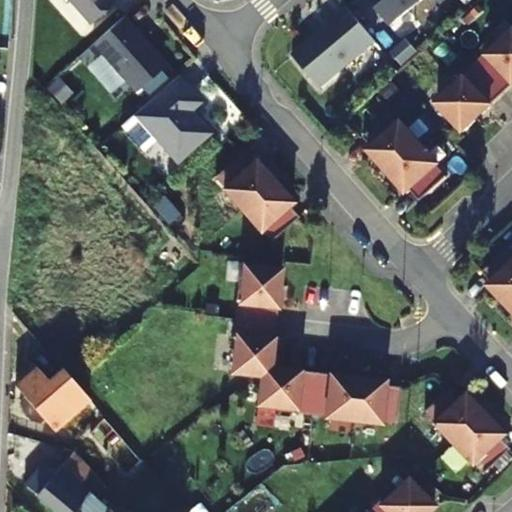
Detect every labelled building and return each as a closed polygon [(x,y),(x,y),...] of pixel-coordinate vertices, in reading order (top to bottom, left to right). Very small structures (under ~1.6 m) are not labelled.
[(70,0),(92,24),(116,4),(112,0),(70,0)] [(367,0),(390,27),(422,0),(367,0)] [(321,89),(377,42),(347,7),(335,17),(337,20),(293,56),(321,89)] [(126,16),(94,44),(137,93),(170,64),(126,16)] [(511,88),(511,35),(503,44),(501,41),(475,66),(504,97),(511,88)] [(504,97),(475,66),(449,91),(451,93),(438,105),(464,133),(504,97)] [(179,76),(136,114),(178,163),(212,133),(197,115),(194,118),(190,113),(202,102),(179,76)] [(63,77),(52,86),(64,101),(76,91),(63,77)] [(388,173),(421,145),(403,124),(401,125),(391,114),(364,137),(374,149),(370,153),(388,173)] [(440,166),(421,145),(388,173),(407,195),(411,191),(421,202),(448,179),(438,167),(440,166)] [(253,164),(243,153),(216,177),(226,188),(224,189),(243,210),(276,181),(257,160),(253,164)] [(294,203),(276,181),(243,210),(261,231),(263,230),(273,241),(300,218),(290,206),(294,203)] [(509,308),(511,305),(511,250),(510,249),(483,273),(494,284),(490,288),(509,308)] [(276,323),(283,269),(244,265),(242,283),(239,283),(235,318),(276,323)] [(271,368),(276,323),(235,318),(232,354),(234,354),(232,373),(262,376),(271,368)] [(311,414),(316,373),(271,368),(262,376),(259,405),(293,409),(293,412),(311,414)] [(89,399),(71,379),(63,369),(49,382),(37,369),(15,388),(23,397),(19,400),(20,401),(21,408),(25,414),(29,419),(39,424),(43,420),(52,431),(89,399)] [(354,421),(359,378),(316,373),(311,414),(326,416),(326,418),(354,421)] [(387,381),(359,378),(354,421),(382,424),(382,422),(397,423),(401,388),(386,386),(387,381)] [(452,445),(484,415),(465,394),(461,398),(450,387),(424,412),(435,422),(433,424),(452,445)] [(503,435),(484,415),(452,445),(472,465),(473,464),(483,474),(506,452),(510,450),(499,439),(503,435)] [(91,435),(125,475),(140,462),(104,420),(91,435)] [(105,511),(117,498),(104,485),(95,495),(81,483),(92,472),(74,452),(55,473),(43,463),(35,473),(10,452),(5,468),(56,511),(105,511)] [(428,511),(435,506),(408,478),(395,491),(393,489),(368,511),(428,511)]
